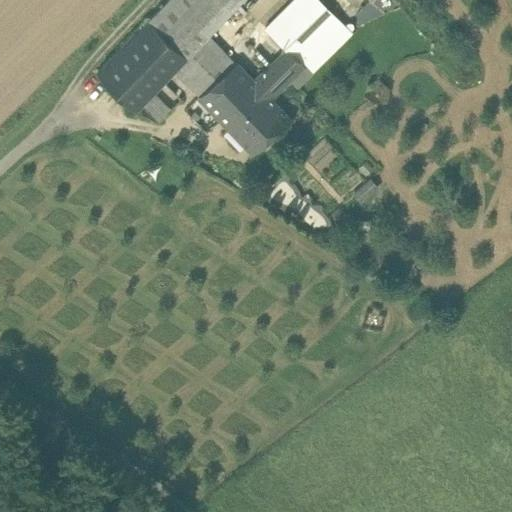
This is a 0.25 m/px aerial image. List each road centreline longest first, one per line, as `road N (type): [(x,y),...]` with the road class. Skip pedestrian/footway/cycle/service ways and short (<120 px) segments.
road 1 (track): [(511,254),(181,506)]
road 2 (unclassified): [(186,511),(160,487),(0,387)]
